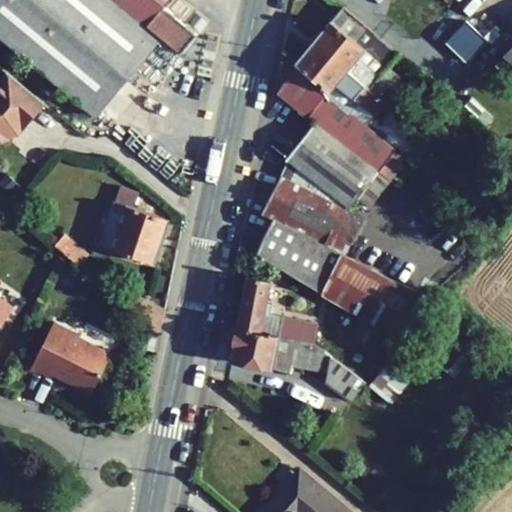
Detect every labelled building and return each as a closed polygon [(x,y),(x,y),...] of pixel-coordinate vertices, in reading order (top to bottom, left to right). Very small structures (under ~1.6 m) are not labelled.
[(159,39),(112,0),(0,0),(0,38),(95,117),(159,39)] [(179,53),(195,33),(163,8),(169,0),(112,0),(159,39),(160,38),(179,53)] [(387,66),(398,54),(343,7),(313,43),(378,98),(388,87),(391,90),(401,77),(387,66)] [(497,32),(488,41),(502,55),(511,46),(497,32)] [(359,103),(374,115),(375,116),(385,103),(378,98),(313,43),(295,65),(277,93),(314,122),(379,171),(394,150),(365,125),(350,113),(359,103)] [(511,45),(502,56),(511,65),(511,45)] [(44,104),(6,73),(0,79),(0,142),(9,140),(7,131),(18,128),(21,131),(44,104)] [(365,125),(374,115),(359,103),(350,113),(365,125)] [(287,161),(349,209),(357,199),(379,171),(314,122),(292,151),(285,159),(287,161)] [(390,180),(406,159),(394,150),(379,171),(388,179),(390,180)] [(349,209),(287,161),(261,213),(272,219),(343,255),(362,219),(347,211),(349,209)] [(357,199),(367,206),(388,179),(379,171),(357,199)] [(18,187),(7,176),(0,184),(11,195),(18,187)] [(98,245),(153,264),(168,219),(133,207),(139,192),(120,185),(98,245)] [(416,327),(432,300),(343,255),(272,219),(256,254),(405,341),(416,327)] [(64,234),(54,246),(67,257),(78,266),(88,254),(64,234)] [(78,266),(67,257),(56,281),(72,287),(80,268),(78,266)] [(314,342),(317,325),(307,323),(308,321),(270,313),(272,302),(265,301),(269,283),(246,278),(237,329),(314,342)] [(159,334),(164,310),(128,293),(123,305),(159,334)] [(0,326),(13,308),(0,299),(0,326)] [(80,339),(79,336),(53,323),(31,366),(50,376),(55,374),(91,392),(107,360),(104,351),(80,339)] [(237,329),(230,360),(290,371),(291,366),(327,372),(325,383),(351,401),(366,383),(314,342),(237,329)] [(389,403),(422,367),(401,348),(368,386),(389,403)] [(306,476),(299,470),(286,486),(293,492),(306,476)] [(349,511),(306,476),(293,492),(286,486),(264,511),(349,511)]
